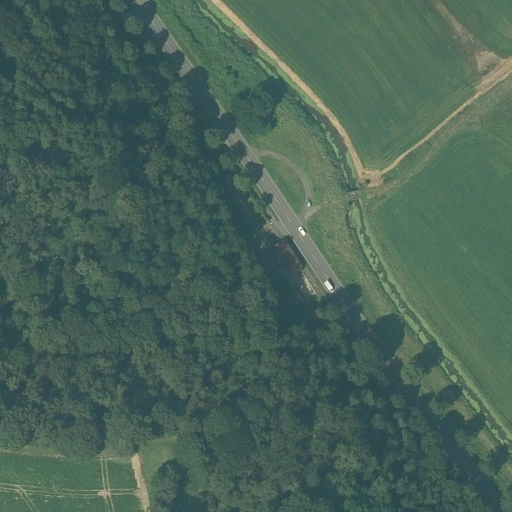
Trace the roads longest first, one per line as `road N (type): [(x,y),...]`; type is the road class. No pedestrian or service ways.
road 1 (primary): [(141,0),(382,349),(506,511)]
road 2 (track): [(511,77),(464,113),(399,182),(293,221)]
